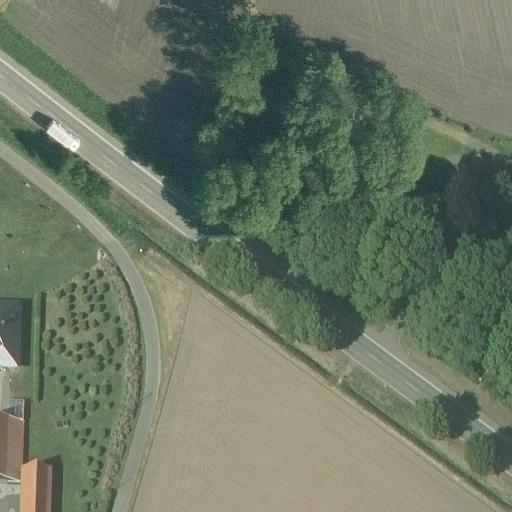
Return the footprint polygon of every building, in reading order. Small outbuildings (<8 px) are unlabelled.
[(421,221),(403,211),(397,222),(415,232),(421,221)] [(0,371),(15,372),(17,313),(0,312),(0,371)] [(497,364),(495,362),(486,373),(497,381),(505,369),(503,368),(506,364),(505,361),(503,359),(500,360),(497,364)] [(22,426),(0,425),(0,485),(20,486),(22,426)] [(48,511),(50,474),(23,473),(21,511),(48,511)]
